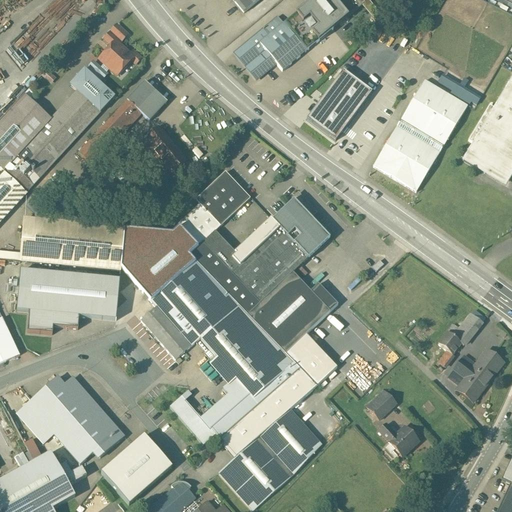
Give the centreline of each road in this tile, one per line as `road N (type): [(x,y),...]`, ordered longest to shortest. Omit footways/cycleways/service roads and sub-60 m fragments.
road 1 (secondary): [(144,0),(248,109),(511,304)]
road 2 (unclassified): [(123,392),(152,370),(121,336),(85,349)]
